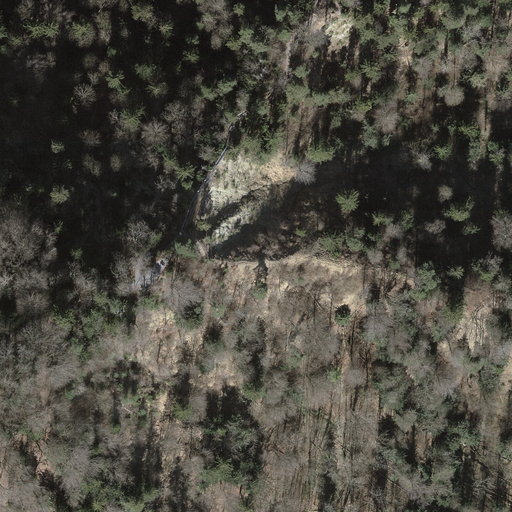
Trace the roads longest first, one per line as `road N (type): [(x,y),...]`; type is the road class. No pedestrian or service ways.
road 1 (motorway): [(0,374),(511,478)]
road 2 (motorway): [(511,391),(0,287)]
road 3 (track): [(183,230),(142,259),(129,290),(90,301),(44,329),(33,321),(0,346)]
